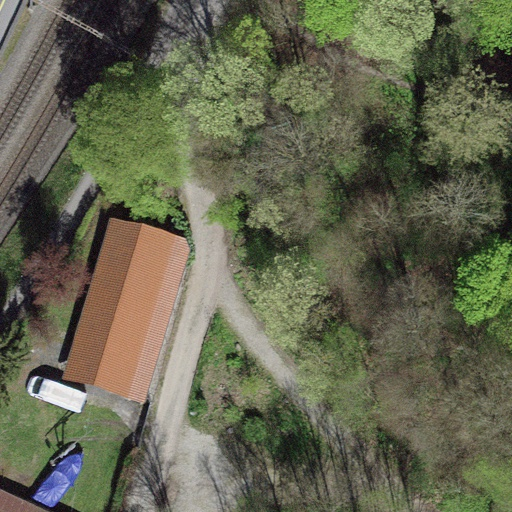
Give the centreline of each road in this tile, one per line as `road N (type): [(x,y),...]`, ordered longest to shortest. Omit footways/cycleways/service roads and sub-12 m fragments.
road 1 (track): [(205,259),(236,317),(379,485)]
road 2 (track): [(183,4),(185,114),(205,259)]
road 3 (track): [(379,485),(149,468)]
road 4 (track): [(205,259),(149,468)]
